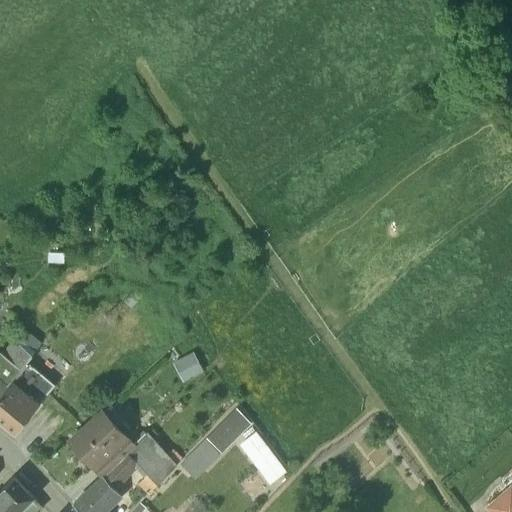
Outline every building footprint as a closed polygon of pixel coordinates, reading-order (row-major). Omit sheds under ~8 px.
[(58,197),(49,207),(65,222),(74,211),(58,197)] [(14,340),(3,354),(0,351),(0,378),(8,385),(27,362),(32,356),(14,340)] [(185,381),(206,371),(197,351),(176,360),(185,381)] [(0,394),(0,419),(15,432),(55,385),(27,362),(0,394)] [(181,462),(198,479),(256,423),(239,406),(181,462)] [(102,410),(70,440),(94,466),(119,444),(127,437),(102,410)] [(259,429),(241,442),(273,484),(291,470),(259,429)] [(134,444),(127,451),(138,463),(148,475),(142,481),(151,491),(175,466),(146,433),(134,444)] [(134,444),(127,437),(119,444),(126,451),(127,451),(134,444)] [(119,444),(94,466),(103,476),(126,453),(126,451),(119,444)] [(126,453),(103,476),(114,488),(122,481),(138,463),(127,451),(126,451),(126,453)] [(103,476),(73,504),(79,511),(99,511),(119,494),(114,488),(103,476)] [(20,511),(34,499),(14,478),(0,491),(8,499),(0,506),(0,511),(20,511)] [(151,491),(142,481),(137,485),(138,487),(126,500),(135,509),(151,491)] [(511,511),(511,491),(511,490),(490,508),(494,511),(511,511)]
